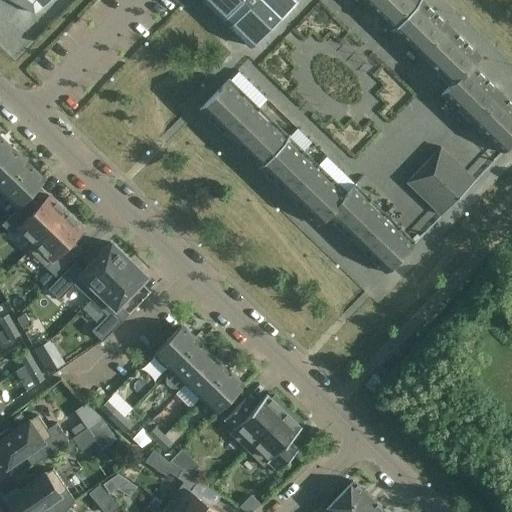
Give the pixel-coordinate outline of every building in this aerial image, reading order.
[(25,0),(26,0),(27,8),(26,8),(27,9),(34,13),(42,7),(39,4),(44,0),(25,0)] [(202,0),(223,20),(251,47),(295,0),(202,0)] [(390,31),(419,0),(362,0),(362,1),(391,29),(390,30),(390,31)] [(419,0),(390,31),(391,30),(420,58),(450,27),(442,19),(438,23),(425,10),(429,7),(421,0),(419,0)] [(450,27),(420,58),(449,86),(450,87),(471,65),(472,66),(481,57),(472,48),(468,52),(455,39),(458,35),(450,27)] [(441,94),(471,124),(501,93),(493,85),(489,89),(476,76),(479,72),(472,66),(471,65),(450,87),(449,86),(441,94)] [(229,138),(259,108),(229,78),(199,109),(208,118),(212,114),(225,127),(221,131),(229,138)] [(501,93),(471,124),(501,153),(511,141),(511,111),(505,105),(509,101),(501,93)] [(288,135),(259,108),(229,138),(237,146),(241,143),(254,155),(250,159),(258,166),(257,167),(258,168),(289,135),(288,135)] [(288,195),(318,164),(289,136),(290,135),(289,135),(258,168),(259,167),(267,175),(270,171),(283,184),(280,187),(288,195)] [(0,137),(0,164),(13,150),(0,137)] [(475,180),(441,147),(407,182),(441,215),(475,180)] [(13,150),(0,164),(0,190),(2,192),(28,164),(13,150)] [(28,164),(2,192),(18,207),(28,197),(44,180),(28,164)] [(346,192),(318,164),(288,195),(296,203),(300,199),(313,212),(309,216),(319,225),(327,216),(326,215),(347,193),(346,192)] [(355,243),(385,213),(355,183),(346,192),(347,193),(326,215),(327,216),(334,223),(338,219),(351,232),(347,236),(355,243)] [(18,207),(2,224),(12,235),(19,227),(35,243),(66,211),(49,195),(38,206),(28,197),(18,207)] [(35,243),(28,249),(55,276),(81,249),(72,240),(83,228),(66,211),(35,243)] [(385,213),(355,243),(363,251),(367,247),(380,260),(376,264),(385,273),(415,242),(385,213)] [(74,283),(91,299),(129,259),(111,243),(78,277),(68,268),(49,289),(59,299),(74,283)] [(146,276),(129,259),(91,299),(107,314),(92,330),(102,340),(122,320),(112,311),(146,276)] [(0,321),(5,329),(13,324),(7,314),(0,318),(0,321)] [(13,324),(5,329),(10,340),(19,335),(13,324)] [(181,325),(155,353),(171,368),(197,341),(181,325)] [(50,341),(36,349),(45,364),(59,356),(50,341)] [(166,375),(166,380),(167,383),(171,387),(174,388),(179,388),(185,382),(185,383),(212,355),(197,341),(171,368),(172,369),(166,375)] [(27,350),(19,355),(25,365),(33,360),(27,350)] [(185,383),(177,392),(191,406),(200,397),(227,369),(212,355),(185,383)] [(33,360),(25,365),(36,385),(44,379),(33,360)] [(227,369),(200,397),(216,412),(243,385),(227,369)] [(374,393),(383,382),(375,374),(365,385),(374,393)] [(246,449),(287,407),(275,395),(271,399),(266,394),(254,407),(244,398),(224,419),(233,428),(229,432),(246,449)] [(89,399),(74,409),(83,424),(71,431),(81,448),(94,440),(101,452),(116,443),(89,399)] [(299,419),(287,407),(246,449),(264,466),(268,462),(277,471),(298,450),(288,440),(301,427),(296,423),(299,419)] [(109,416),(117,424),(124,417),(116,409),(109,416)] [(47,429),(37,414),(11,433),(8,429),(0,434),(0,465),(4,463),(6,466),(37,445),(45,456),(68,440),(56,422),(47,429)] [(133,425),(124,417),(117,424),(126,432),(133,425)] [(156,442),(163,435),(155,427),(148,434),(156,442)] [(172,443),(163,435),(156,442),(165,450),(172,443)] [(173,464),(168,471),(177,477),(183,481),(181,485),(190,491),(192,488),(197,480),(188,474),(173,464)] [(18,486),(2,498),(11,511),(33,511),(44,505),(48,511),(64,511),(69,507),(75,500),(53,469),(21,490),(18,486)] [(118,473),(103,483),(110,492),(117,487),(128,480),(118,473)] [(353,480),(325,509),(328,511),(352,511),(368,495),(353,480)] [(181,485),(167,505),(178,511),(221,511),(190,491),(181,485)] [(368,495),(352,511),(380,511),(383,510),(368,495)]
